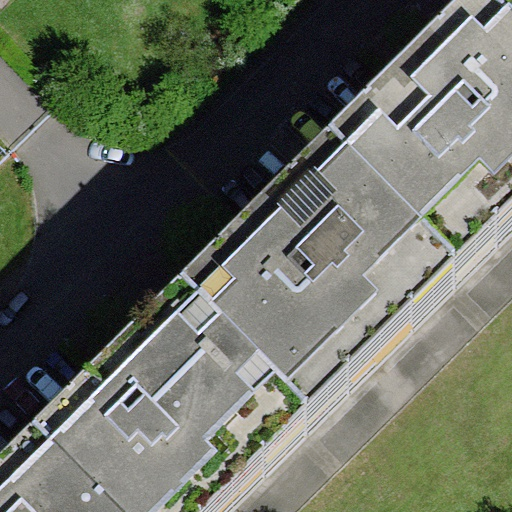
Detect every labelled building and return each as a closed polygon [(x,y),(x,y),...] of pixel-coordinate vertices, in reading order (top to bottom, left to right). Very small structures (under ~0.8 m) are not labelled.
[(511,0),(502,0),(480,22),(511,55),(511,0)] [(511,55),(480,22),(333,169),(455,295),(511,239),(511,55)] [(333,169),(184,316),(307,440),(455,295),(333,169)] [(35,462),(85,511),(234,511),(307,440),(184,316),(35,462)] [(0,496),(0,511),(85,511),(35,462),(0,496)]
